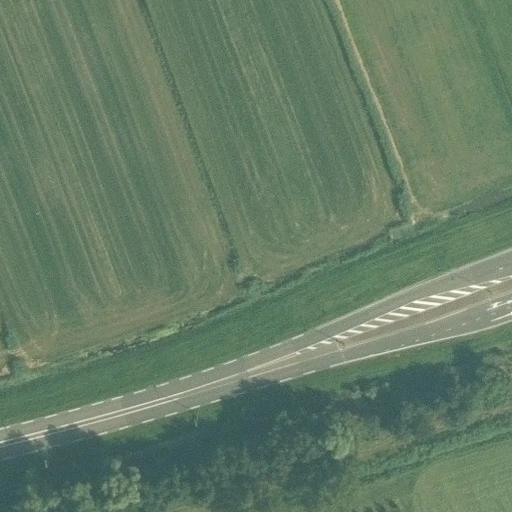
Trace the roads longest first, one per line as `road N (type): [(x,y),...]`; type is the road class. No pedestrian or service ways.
road 1 (primary): [(511,261),(331,328),(217,382)]
road 2 (primary): [(217,382),(339,358),(511,304)]
road 3 (primary): [(217,382),(0,445)]
